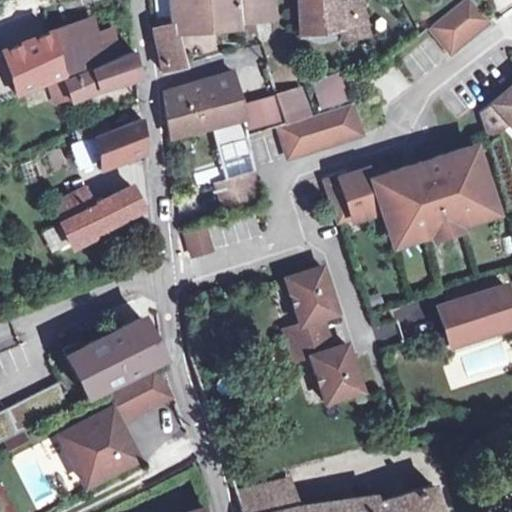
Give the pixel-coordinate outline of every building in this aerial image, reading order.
[(239,19),(237,0),(168,0),(170,23),(172,23),(173,25),(239,19)] [(270,0),(237,0),(239,19),(271,17),(270,0)] [(345,0),(338,1),(337,0),(297,0),(299,34),(342,26),(344,39),(366,35),(360,0),(345,0)] [(466,0),(462,0),(427,31),(449,55),(486,21),(466,0)] [(90,18),(50,31),(57,51),(80,43),(88,65),(117,54),(111,31),(95,36),(90,18)] [(172,23),(170,23),(151,28),(156,40),(162,72),(184,65),(176,33),(173,25),(172,23)] [(57,51),(50,31),(1,51),(14,93),(64,74),(57,51)] [(80,43),(57,51),(64,74),(88,65),(80,43)] [(132,51),(64,77),(67,88),(70,98),(115,83),(137,77),(132,51)] [(241,115),(239,106),(230,72),(178,89),(164,93),(168,136),(210,123),(210,124),(241,115)] [(314,84),(320,103),(344,95),(338,76),(314,84)] [(67,88),(64,77),(51,82),(54,92),(67,88)] [(511,127),(511,84),(490,102),(478,111),(487,140),(510,125),(511,127)] [(274,95),(282,122),(303,115),(309,113),(299,87),(274,95)] [(309,113),(303,115),(313,145),(385,121),(375,92),(369,94),(309,113)] [(271,96),(257,100),(264,123),(278,120),(271,96)] [(257,100),(239,106),(241,115),(245,129),(264,123),(257,100)] [(93,136),(112,129),(108,117),(80,128),(85,140),(93,136)] [(93,136),(96,167),(144,149),(140,118),(112,129),(93,136)] [(386,229),(389,228),(416,220),(424,217),(426,224),(454,215),(461,213),(459,206),(487,197),(489,196),(485,184),(472,143),(421,161),(420,157),(383,169),(380,160),(325,178),(336,213),(348,209),(349,213),(377,203),(386,229)] [(241,154),(246,171),(253,168),(249,151),(241,154)] [(246,171),(241,154),(219,161),(225,178),(246,171)] [(223,207),(252,199),(245,175),(215,183),(223,207)] [(90,205),(59,220),(57,220),(68,243),(141,208),(130,185),(90,205)] [(53,204),(59,220),(90,205),(86,189),(53,204)] [(489,204),(487,197),(459,206),(461,213),(489,204)] [(456,223),(454,215),(426,224),(428,231),(456,223)] [(416,220),(389,228),(391,236),(418,227),(416,220)] [(51,252),(65,245),(55,226),(41,233),(51,252)] [(191,255),(210,249),(203,227),(183,232),(191,255)] [(335,312),(320,265),(283,277),(298,322),(281,327),(292,361),(308,356),(323,401),(359,390),(345,343),(330,348),(322,350),(312,319),(321,316),(335,312)] [(445,302),(495,287),(491,273),(441,289),(445,302)] [(445,302),(436,306),(442,321),(446,320),(448,326),(444,328),(448,345),(500,328),(497,318),(511,313),(511,307),(504,284),(495,287),(445,302)] [(511,313),(497,318),(500,328),(511,324),(511,313)] [(321,316),(312,319),(322,350),(330,348),(321,316)] [(81,346),(101,387),(161,357),(141,317),(81,346)] [(155,367),(143,373),(157,401),(169,395),(155,367)] [(109,391),(123,419),(157,401),(143,373),(109,391)] [(117,422),(123,419),(109,391),(103,394),(110,408),(117,422)] [(117,422),(110,408),(59,434),(84,483),(135,457),(117,422)] [(0,441),(13,435),(3,410),(0,411),(0,441)] [(234,492),(240,511),(274,511),(296,506),(292,496),(287,479),(234,492)] [(296,506),(274,511),(439,511),(432,485),(375,501),(373,494),(364,496),(348,498),(347,486),(325,490),(327,502),(322,502),(320,491),(292,496),(296,506)]
